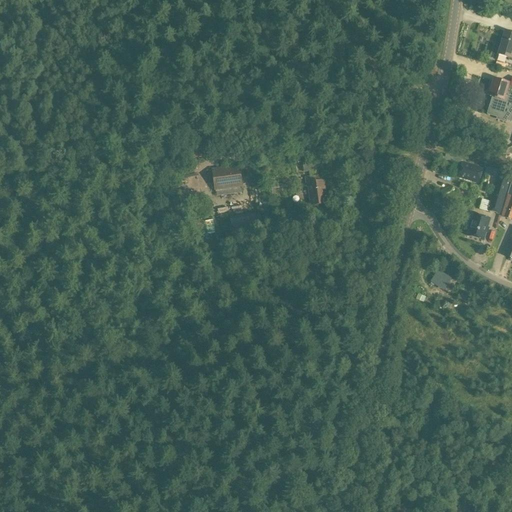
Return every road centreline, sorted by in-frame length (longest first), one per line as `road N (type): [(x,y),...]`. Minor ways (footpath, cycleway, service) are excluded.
road 1 (track): [(0,179),(393,97),(419,168)]
road 2 (tertiary): [(336,511),(358,453),(409,208)]
road 3 (tertiary): [(409,208),(456,0)]
road 4 (track): [(442,82),(393,97),(347,32),(300,0)]
road 5 (unclassified): [(511,289),(477,270),(427,215),(409,208)]
